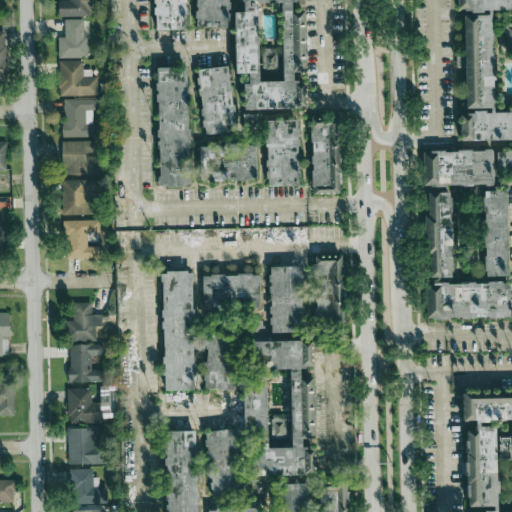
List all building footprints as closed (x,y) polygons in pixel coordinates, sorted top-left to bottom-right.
[(59,0),(57,0),(58,15),(95,14),(94,0),(59,0)] [(153,0),(154,29),(185,29),(184,0),(153,0)] [(228,0),(196,0),(195,26),(228,28),(228,0)] [(243,109),(305,108),(305,81),(292,82),(292,73),(305,72),(304,10),(290,10),(290,1),(302,1),(302,0),(240,0),(241,12),(233,12),(234,73),(247,73),(247,84),(243,84),(243,109)] [(491,11),(511,10),(511,0),(456,0),(457,12),(462,12),(465,112),(459,112),(459,141),(511,139),(511,111),(493,112),(491,11)] [(58,36),(58,57),(86,57),(85,19),(64,19),(64,36),(58,36)] [(95,95),(95,69),(82,69),(82,60),(58,61),(59,96),(95,95)] [(190,185),(186,66),(155,67),(159,186),(190,185)] [(234,131),(229,66),(197,69),(203,134),(234,131)] [(96,98),(63,99),(64,137),(96,136),(96,125),(92,125),(92,109),(96,109),(96,98)] [(311,194),(340,193),(339,118),(310,119),(311,194)] [(266,186),(298,185),(297,120),(265,120),(266,186)] [(99,174),(99,154),(96,154),(96,140),(61,141),(62,175),(99,174)] [(255,179),(255,144),(198,145),(199,180),(255,179)] [(422,185),(492,184),(492,150),(422,151),(422,185)] [(511,172),(511,150),(496,150),(496,173),(511,172)] [(94,184),(86,184),(86,179),(62,180),(63,215),(94,214),(94,184)] [(505,190),(483,191),(484,276),(506,276),(505,190)] [(425,277),(451,277),(451,192),(428,192),(428,215),(425,215),(425,277)] [(66,258),(100,257),(99,246),(88,246),(87,233),(99,232),(99,219),(64,221),(66,258)] [(314,329),(343,329),(342,255),(313,256),(314,329)] [(301,266),(269,267),(270,332),(302,332),(301,266)] [(163,390),(194,389),(191,271),(161,272),(163,390)] [(259,309),(258,274),(202,274),(203,309),(259,309)] [(509,282),(425,283),(425,318),(509,317),(509,282)] [(96,340),(95,326),(102,326),(102,314),(91,314),(91,302),(72,302),(73,320),(66,320),(66,341),(96,340)] [(0,355),(9,356),(10,312),(0,312),(0,355)] [(239,323),(207,322),(205,389),(236,390),(239,323)] [(247,476),(314,474),(313,448),(301,448),(301,439),(314,439),(313,377),(299,377),(299,367),(312,367),(311,340),(245,342),(247,476)] [(103,343),(68,344),(69,383),(104,382),(104,369),(91,369),(91,355),(103,355),(103,343)] [(0,415),(13,415),(14,382),(0,382),(0,415)] [(67,388),(68,423),(104,422),(104,418),(115,417),(115,408),(107,408),(107,401),(91,402),(91,388),(67,388)] [(511,511),(511,391),(482,392),(482,393),(461,394),(462,420),(475,420),(475,430),(464,431),(466,507),(492,506),(492,511),(511,511)] [(67,428),(68,464),(106,463),(105,444),(98,444),(98,428),(67,428)] [(195,435),(228,430),(239,494),(207,499),(195,435)] [(158,511),(157,433),(188,432),(190,511),(158,511)] [(107,503),(107,486),(98,486),(98,477),(92,477),(92,468),(71,469),(72,504),(107,503)] [(0,502),(14,502),(14,479),(0,479),(0,502)] [(267,511),(268,487),(299,486),(299,511),(267,511)] [(310,511),(310,491),(329,491),(329,511),(310,511)]
